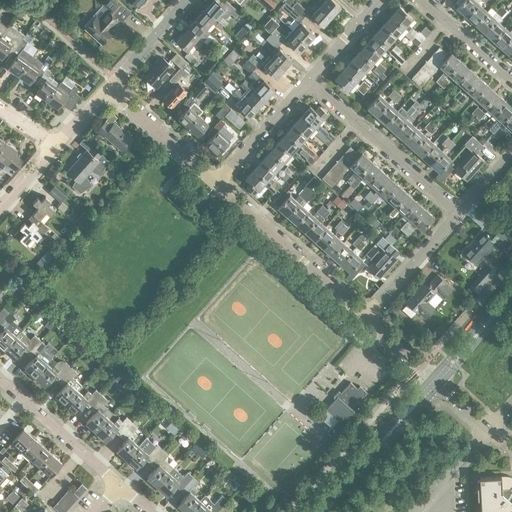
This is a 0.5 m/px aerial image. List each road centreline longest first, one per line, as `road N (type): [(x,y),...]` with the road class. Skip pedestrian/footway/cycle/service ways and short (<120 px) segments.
road 1 (residential): [(215,183),(364,318)]
road 2 (residential): [(457,212),(308,79)]
road 3 (tertiary): [(318,511),(435,379)]
road 4 (residential): [(107,88),(215,183)]
road 5 (residential): [(364,318),(457,212)]
road 6 (residential): [(215,183),(308,79)]
road 7 (residential): [(511,80),(422,0)]
